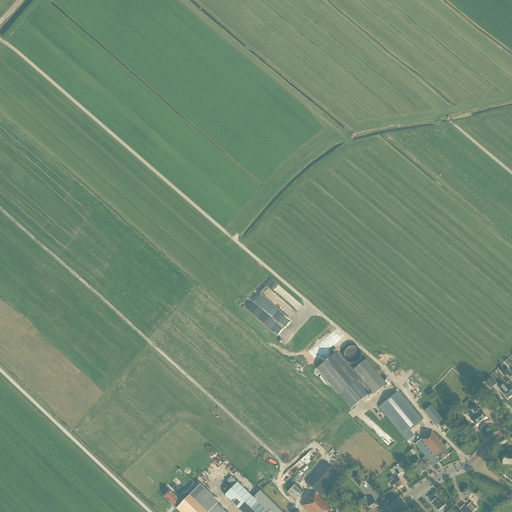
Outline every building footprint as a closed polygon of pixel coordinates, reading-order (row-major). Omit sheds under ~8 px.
[(269,324),(278,334),(282,329),(274,319),(269,324)] [(300,337),(310,349),(329,333),(320,322),(300,337)] [(293,326),(289,330),(285,327),(278,334),(287,342),(297,331),(293,326)] [(358,374),(357,375),(337,351),(316,369),(338,396),(339,395),(351,409),(372,392),(358,374)] [(366,359),(353,369),(358,374),(372,392),(374,394),(387,384),(366,359)] [(504,371),(500,366),(498,368),(500,370),(499,370),(503,375),(506,373),(504,371)] [(486,382),(491,388),(496,383),(491,377),(489,375),(486,378),(488,380),(486,382)] [(511,395),(511,393),(508,388),(504,384),(499,388),(503,392),(508,398),(511,395)] [(409,431),(422,420),(399,391),(379,407),(407,441),(414,436),(409,431)] [(471,399),(475,404),(480,400),(476,395),(471,399)] [(476,425),(486,417),(482,412),(476,405),(472,409),(473,410),(471,411),(475,416),(477,414),(477,415),(472,420),(476,425)] [(436,426),(443,420),(431,406),(424,411),(436,426)] [(376,421),(383,417),(379,409),(374,412),(372,408),(369,410),(376,421)] [(465,422),(458,414),(455,417),(461,425),(465,422)] [(363,415),(359,421),(370,429),(372,426),(372,425),(370,427),(368,425),(371,421),(363,415)] [(446,449),(432,432),(429,434),(428,433),(415,444),(429,461),(426,463),(429,467),(432,465),(434,466),(439,462),(450,454),(446,449)] [(307,459),(308,460),(314,457),(311,452),(303,457),(305,460),(307,459)] [(511,455),(502,455),(502,458),(502,459),(502,460),(502,461),(502,464),(511,464),(511,455)] [(419,475),(425,470),(422,466),(423,466),(419,460),(412,466),(419,475)] [(317,492),(316,493),(318,495),(319,494),(321,496),(339,475),(323,462),(306,482),(317,492)] [(403,472),(399,466),(394,469),(398,476),(403,472)] [(213,480),(219,471),(216,468),(209,477),(213,480)] [(367,481),(358,472),(351,478),(360,487),(367,481)] [(392,477),(388,479),(391,484),(391,485),(396,491),(404,486),(400,479),(396,481),(395,479),(394,479),(392,477)] [(253,497),(238,482),(225,495),(241,511),(282,511),(260,490),(253,497)] [(296,500),(304,492),(296,484),(287,492),(296,500)] [(224,511),(198,486),(188,497),(181,504),(177,508),(181,511),(224,511)] [(469,500),(475,494),(468,487),(462,493),(469,500)] [(188,497),(184,494),(179,499),(170,491),(164,497),(172,506),(178,500),(181,504),(188,497)] [(479,491),(475,494),(479,500),(483,497),(479,491)] [(331,507),(318,495),(315,492),(302,506),(308,511),(333,511),(334,511),(331,508),(331,507)] [(445,504),(444,506),(442,504),(442,503),(437,498),(431,503),(439,511),(440,509),(442,511),(453,511),(451,509),(450,510),(445,504)] [(361,503),(366,511),(369,511),(379,506),(374,499),(369,502),(367,499),(361,503)] [(467,506),(472,511),(477,508),(471,502),(467,506)]
